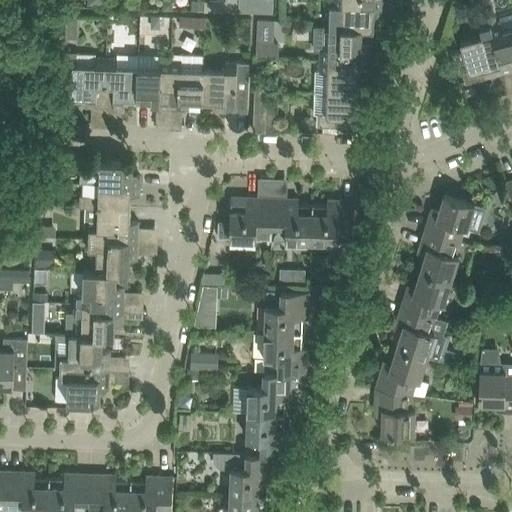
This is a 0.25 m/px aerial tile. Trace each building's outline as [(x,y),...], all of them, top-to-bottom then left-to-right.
[(163,0),(163,9),(173,9),(173,0),(163,0)] [(205,0),(205,11),(222,12),(222,11),(222,0),(205,0)] [(261,0),(261,11),(273,11),(273,0),(261,0)] [(332,6),(331,27),(364,28),(364,30),(376,30),(376,29),(376,16),(385,16),(385,11),(385,5),(377,5),(376,0),(335,0),(336,6),(332,6)] [(193,1),(192,10),(204,11),(204,2),(193,1)] [(80,38),(81,13),(68,12),(67,37),(80,38)] [(286,14),(286,25),(297,25),(297,17),(294,14),(286,14)] [(183,16),(183,26),(205,27),(206,16),(183,16)] [(500,22),(491,25),(502,64),(511,62),(511,66),(511,27),(504,30),(502,22),(500,22)] [(483,36),(461,42),(469,69),(463,71),(466,83),(486,77),(492,76),(496,74),(494,66),(502,64),(491,25),(481,28),(483,36)] [(322,49),(322,60),(363,61),(363,53),(372,53),(372,42),(364,42),(364,30),(364,28),(331,27),(317,27),(316,49),(322,49)] [(257,42),(257,55),(279,56),(279,43),(274,43),(257,42)] [(203,102),(204,69),(205,54),(184,53),(183,59),(172,59),(171,109),(189,109),(190,101),(203,102)] [(61,85),(65,85),(73,85),(73,97),(87,97),(87,106),(97,106),(98,98),(106,98),(108,57),(97,56),(97,65),(77,64),(78,56),(62,56),(61,85)] [(125,99),(138,99),(140,66),(118,66),(118,57),(108,57),(106,98),(115,98),(114,107),(125,107),(125,99)] [(171,109),(172,59),(162,59),(162,67),(140,66),(138,99),(152,100),(151,108),(162,109),(171,109)] [(316,70),(316,92),(361,94),(362,80),(371,80),(371,70),(362,70),(363,61),(322,60),(321,71),(316,70)] [(204,69),(203,102),(216,102),(216,110),(227,111),(227,103),(234,103),(234,111),(249,112),(250,91),(250,88),(250,86),(251,62),(238,61),(226,61),(226,70),(204,69)] [(255,85),(253,125),(254,125),(266,126),(268,86),(255,85)] [(474,87),(465,90),(469,100),(478,96),(474,87)] [(361,94),(316,92),(315,114),(320,114),(319,126),(360,127),(360,117),(369,118),(369,107),(361,107),(361,94)] [(39,150),(38,170),(49,170),(49,151),(39,150)] [(100,170),(99,183),(140,184),(140,174),(132,174),(132,160),(81,158),(81,170),(100,170)] [(80,194),(80,205),(131,206),(131,193),(140,194),(140,184),(99,183),(99,195),(80,194)] [(460,240),(465,226),(480,231),(487,206),(444,193),(437,216),(430,214),(425,229),(460,240)] [(218,237),(272,238),(273,197),(231,196),(231,221),(218,221),(218,237)] [(272,224),(272,238),(275,238),(275,239),(275,241),(275,242),(275,244),(281,239),(286,239),(313,240),(314,203),(299,203),(299,198),(287,197),(273,197),(272,223),(272,224)] [(314,203),(313,240),(333,240),(353,241),(354,199),(329,199),(328,204),(314,203)] [(89,226),(89,237),(130,239),(130,230),(138,230),(139,226),(139,220),(130,219),(131,206),(99,205),(99,207),(99,209),(98,227),(89,226)] [(40,225),(40,234),(55,235),(55,229),(52,226),(40,225)] [(428,246),(421,269),(451,279),(459,254),(456,253),(460,240),(425,229),(420,243),(428,246)] [(84,268),(84,269),(129,271),(129,258),(137,258),(138,247),(130,247),(130,239),(89,237),(89,248),(97,248),(97,268),(84,268)] [(38,252),(37,267),(55,267),(56,253),(38,252)] [(294,268),(294,282),(305,282),(306,268),(294,268)] [(14,269),(14,281),(31,281),(31,269),(14,269)] [(75,290),(75,301),(115,303),(116,294),(124,294),(124,286),(128,286),(129,271),(84,269),(84,290),(75,290)] [(406,290),(401,305),(436,316),(441,302),(444,303),(451,279),(421,269),(414,293),(406,290)] [(202,283),(225,283),(225,272),(205,271),(202,283)] [(259,273),(258,284),(270,285),(270,273),(259,273)] [(503,284),(495,285),(496,292),(499,295),(505,294),(503,284)] [(267,305),(266,331),(303,333),(303,318),(308,318),(309,291),(268,290),(267,305)] [(34,291),(34,300),(48,301),(48,292),(34,291)] [(67,311),(66,334),(71,334),(114,335),(115,322),(123,322),(123,316),(124,311),(115,311),(115,303),(75,301),(75,311),(67,311)] [(401,305),(397,320),(404,322),(402,330),(397,346),(427,355),(439,358),(446,334),(444,333),(448,320),(436,316),(401,305)] [(34,323),(34,331),(43,331),(43,323),(34,323)] [(266,358),(265,371),(292,372),(307,373),(307,348),(302,348),(303,333),(266,331),(265,358),(266,358)] [(62,356),(61,366),(102,368),(102,359),(110,359),(111,349),(102,349),(103,336),(114,336),(114,335),(71,334),(70,356),(62,356)] [(0,348),(0,383),(27,385),(28,345),(28,340),(29,337),(16,337),(4,336),(4,348),(0,348)] [(382,367),(376,386),(412,392),(417,378),(420,379),(427,355),(397,346),(390,369),(382,367)] [(511,362),(500,362),(498,347),(484,347),(480,369),(479,401),(504,401),(504,410),(511,410),(511,362)] [(191,368),(219,369),(219,354),(191,352),(191,368)] [(56,399),(69,400),(101,401),(101,387),(110,387),(110,381),(110,376),(102,376),(102,368),(61,366),(61,377),(57,377),(56,399)] [(187,369),(187,378),(200,379),(200,369),(187,369)] [(250,386),(249,411),(285,412),(286,397),(291,398),(292,372),(265,371),(264,386),(250,386)] [(412,392),(376,386),(375,406),(383,407),(382,431),(414,433),(415,407),(412,407),(412,392)] [(460,405),(460,419),(461,419),(463,419),(473,419),(473,406),(460,405)] [(262,453),(275,453),(289,454),(290,427),(285,427),(285,412),(249,411),(248,439),(262,439),(262,453)] [(180,413),(180,429),(191,429),(191,413),(180,413)] [(214,451),(214,460),(220,467),(232,467),(232,469),(231,493),(268,494),(269,479),(274,479),(275,453),(262,453),(214,451)] [(0,511),(7,511),(8,497),(10,470),(0,469),(0,511)] [(8,497),(8,511),(48,511),(50,477),(47,476),(35,476),(35,471),(10,470),(8,497)] [(75,511),(76,500),(90,500),(91,473),(65,472),(65,477),(50,477),(48,511),(75,511)] [(89,511),(130,511),(132,479),(117,479),(117,474),(91,473),(90,500),(89,511)] [(132,479),(130,511),(171,511),(173,476),(147,475),(146,480),(132,479)] [(220,510),(219,511),(273,511),(273,509),(268,509),(268,494),(231,493),(231,507),(223,507),(220,510)]
